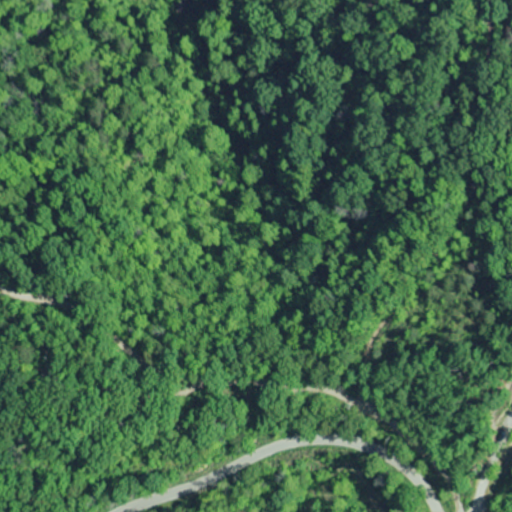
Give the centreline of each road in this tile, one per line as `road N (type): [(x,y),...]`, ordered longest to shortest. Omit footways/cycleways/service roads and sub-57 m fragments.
road 1 (residential): [(461,511),(445,469),(422,442),(374,410),(316,385),(167,379),(68,303),(0,287)]
road 2 (secondary): [(438,511),(401,462),(337,439),(288,446),(124,511)]
